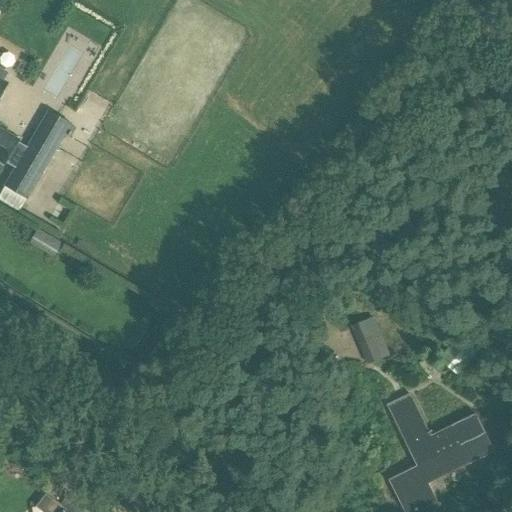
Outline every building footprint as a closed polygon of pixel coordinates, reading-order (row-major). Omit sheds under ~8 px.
[(0,103),(10,88),(6,85),(11,77),(0,70),(0,103)] [(0,131),(0,164),(5,168),(6,166),(17,173),(6,190),(27,203),(73,129),(52,116),(30,152),(19,146),(20,144),(0,131)] [(46,235),(39,249),(64,261),(71,247),(46,235)] [(416,281),(397,292),(415,321),(432,311),(416,281)] [(374,317),(352,326),(368,366),(391,356),(374,317)] [(470,326),(440,361),(459,377),(489,342),(470,326)] [(412,396),(388,407),(417,467),(389,480),(404,511),(416,511),(438,501),(429,482),(495,451),(478,416),(433,438),(412,396)] [(137,489),(122,508),(128,511),(157,511),(161,507),(137,489)] [(89,511),(74,499),(66,508),(70,511),(89,511)]
